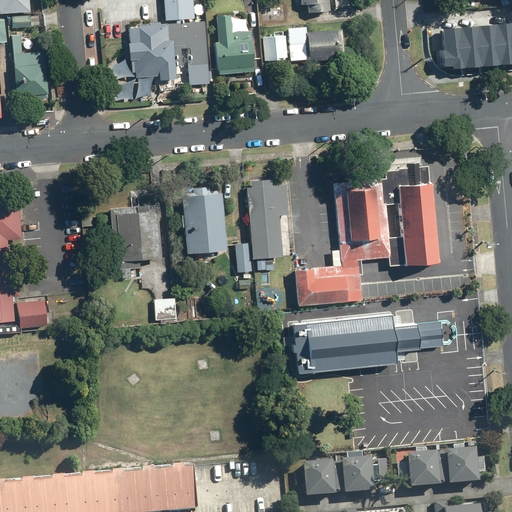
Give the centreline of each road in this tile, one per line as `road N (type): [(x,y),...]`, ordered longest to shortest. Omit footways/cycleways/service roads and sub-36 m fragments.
road 1 (residential): [(82,143),(405,114)]
road 2 (residential): [(496,106),(511,275)]
road 3 (residential): [(69,0),(82,143)]
